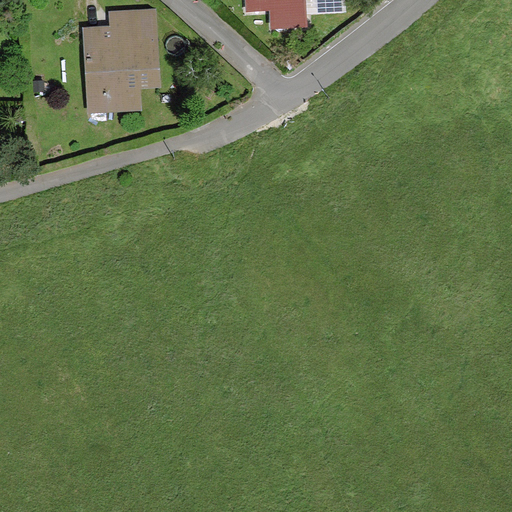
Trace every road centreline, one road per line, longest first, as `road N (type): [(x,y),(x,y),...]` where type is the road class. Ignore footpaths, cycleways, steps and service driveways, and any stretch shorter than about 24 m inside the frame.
road 1 (residential): [(285,100),(164,150),(0,197)]
road 2 (residential): [(417,0),(285,100)]
road 3 (residential): [(175,0),(285,100)]
